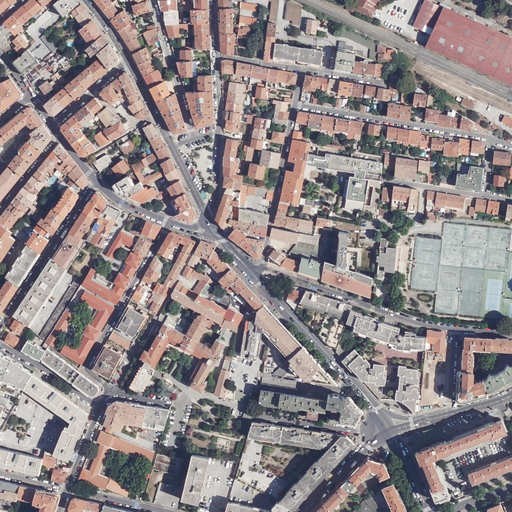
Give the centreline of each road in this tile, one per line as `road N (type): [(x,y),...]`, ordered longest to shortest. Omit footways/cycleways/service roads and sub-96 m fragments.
road 1 (residential): [(168,222),(82,369),(112,395)]
road 2 (residential): [(454,328),(408,321),(261,267)]
road 3 (residential): [(294,106),(489,139)]
road 4 (secondary): [(252,273),(368,404)]
road 5 (residential): [(0,328),(96,183)]
road 6 (residential): [(261,267),(294,106)]
road 7 (residential): [(151,0),(192,137)]
road 8 (residential): [(253,415),(385,431)]
